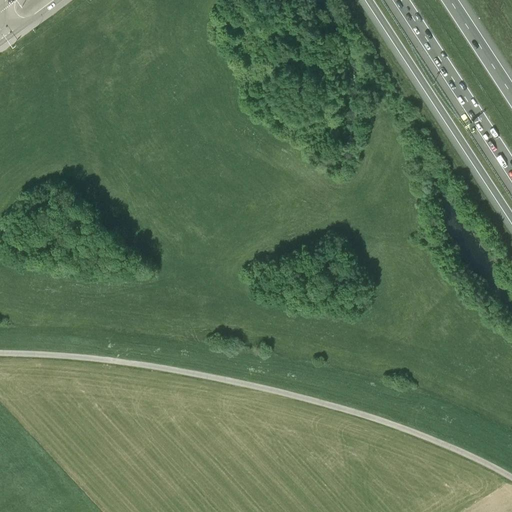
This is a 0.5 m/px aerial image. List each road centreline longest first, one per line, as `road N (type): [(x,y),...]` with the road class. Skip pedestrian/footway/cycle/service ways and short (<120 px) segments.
road 1 (unclassified): [(0,352),(126,362),(295,396),(400,427),(511,477)]
road 2 (motorway): [(368,0),(511,220)]
road 3 (motorway): [(400,0),(511,170)]
